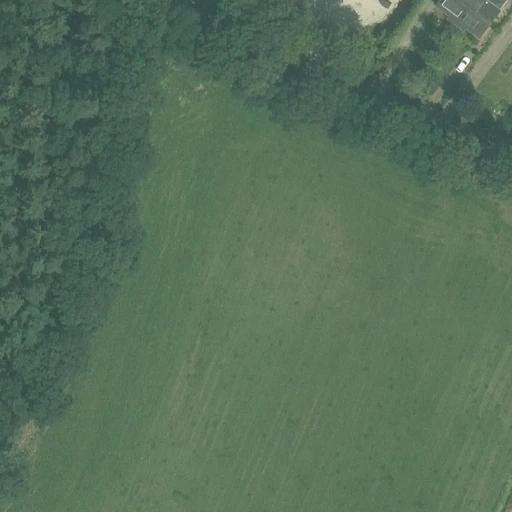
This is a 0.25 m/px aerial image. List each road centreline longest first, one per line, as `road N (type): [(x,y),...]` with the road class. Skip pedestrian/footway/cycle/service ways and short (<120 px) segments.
road 1 (track): [(34,0),(24,29),(0,414)]
road 2 (unclassified): [(511,168),(179,0)]
